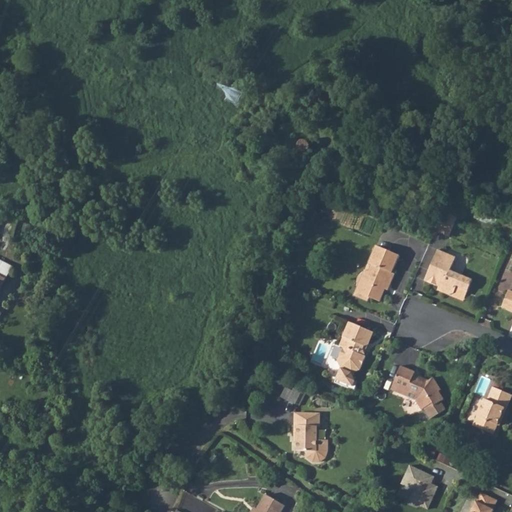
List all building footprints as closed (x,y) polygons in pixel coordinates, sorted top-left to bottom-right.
[(298,146),(298,149),(300,151),(302,152),(305,152),(307,151),(309,148),(310,146),(309,143),(307,141),(305,140),(302,140),(300,141),(298,143),(298,146)] [(443,212),(435,231),(449,237),(457,218),(443,212)] [(369,271),(360,293),(370,297),(381,301),(386,289),(388,284),(391,285),(395,274),(393,273),(400,256),(377,246),(370,263),(372,264),(369,271)] [(456,258),(439,250),(426,281),(443,289),(445,293),(450,296),(454,294),(465,299),(473,280),(451,271),(456,258)] [(0,261),(0,289),(12,267),(0,261)] [(370,297),(360,293),(369,271),(364,270),(354,294),(369,300),(370,297)] [(502,307),(511,310),(511,291),(509,290),(502,307)] [(360,369),(366,356),(363,350),(364,346),(368,345),(374,332),(350,322),(340,347),(343,348),(338,360),(341,368),(335,383),(354,390),(357,384),(352,373),(360,369)] [(401,366),(393,387),(399,389),(397,394),(415,402),(421,410),(432,403),(434,405),(443,399),(438,392),(440,390),(432,378),(426,382),(414,377),(416,373),(401,366)] [(288,384),(282,397),(300,404),(305,391),(288,384)] [(493,434),(498,424),(505,408),(507,409),(511,396),(511,394),(494,387),(489,400),(486,399),(474,426),(493,434)] [(304,448),(305,454),(311,458),(318,458),(324,454),(327,448),(327,437),(316,437),(316,424),(319,424),(319,411),(294,411),(293,432),(295,432),(295,448),(304,448)] [(410,466),(401,485),(413,491),(408,502),(428,511),(438,488),(431,485),(435,478),(410,466)] [(476,501),(470,511),(493,511),(494,511),(493,510),(498,501),(481,493),(477,502),(476,501)] [(266,494),(255,511),(279,511),(284,505),(266,494)]
